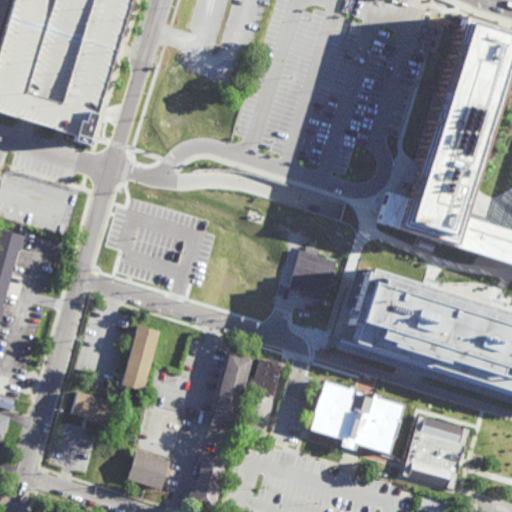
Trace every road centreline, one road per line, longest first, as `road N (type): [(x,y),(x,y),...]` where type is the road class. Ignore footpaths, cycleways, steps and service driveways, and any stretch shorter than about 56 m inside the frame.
road 1 (residential): [(160,0),(13,511)]
road 2 (residential): [(299,346),(79,277)]
road 3 (residential): [(147,511),(24,474)]
